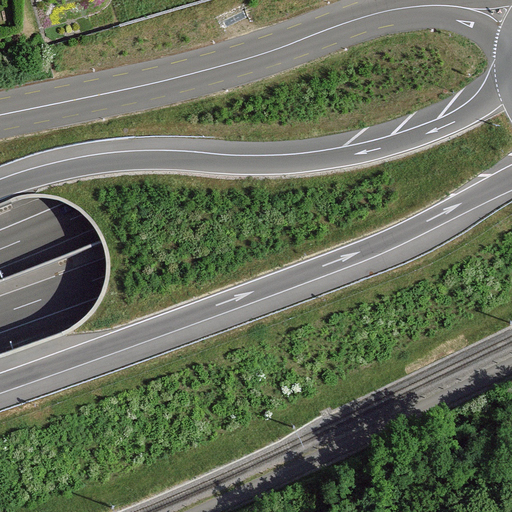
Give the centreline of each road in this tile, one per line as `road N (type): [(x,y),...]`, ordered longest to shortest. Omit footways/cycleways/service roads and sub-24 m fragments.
road 1 (motorway): [(0,314),(340,180),(511,87)]
road 2 (motorway): [(0,382),(372,247),(511,177)]
road 3 (motorway): [(511,71),(451,121),(367,154),(296,165),(101,164),(0,190)]
road 4 (motorway): [(476,0),(195,161),(0,248)]
road 5 (primary): [(0,115),(248,58),(379,12),(462,7)]
